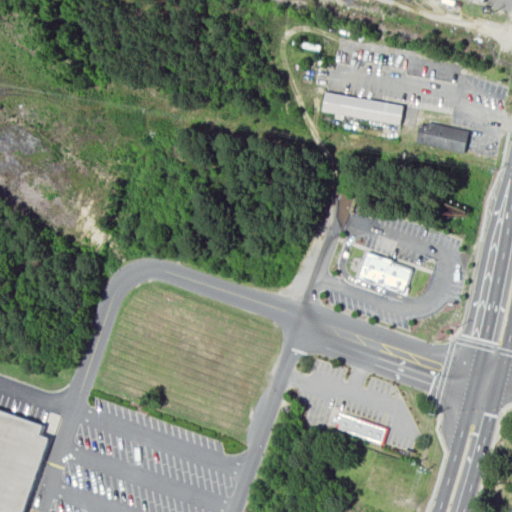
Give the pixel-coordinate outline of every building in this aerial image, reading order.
[(488,0),(486,9),(453,0),(488,0)] [(321,47),(293,43),(295,33),(323,37),(321,47)] [(327,87),(406,102),(402,125),(323,110),(327,87)] [(467,147),(420,138),(424,118),(448,122),(450,109),(458,111),(455,125),(471,128),(467,147)] [(361,251),(412,263),(406,290),(354,277),(361,251)] [(0,511),(12,511),(44,427),(0,410),(0,511)] [(338,410),(391,428),(382,442),(333,424),(338,410)]
